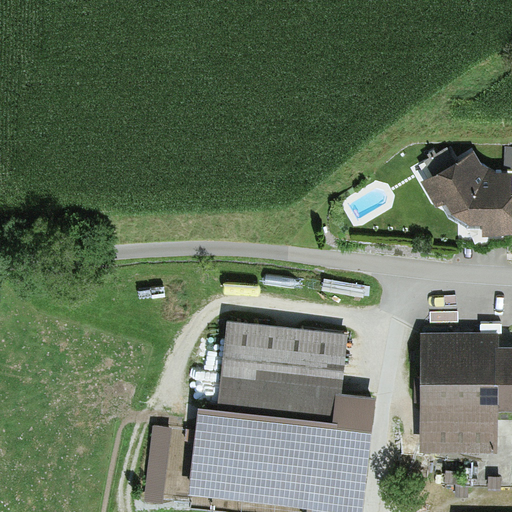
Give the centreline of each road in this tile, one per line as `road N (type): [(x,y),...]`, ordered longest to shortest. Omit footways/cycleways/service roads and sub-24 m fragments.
road 1 (unclassified): [(511,280),(275,255),(164,253),(0,268)]
road 2 (track): [(374,511),(422,275)]
